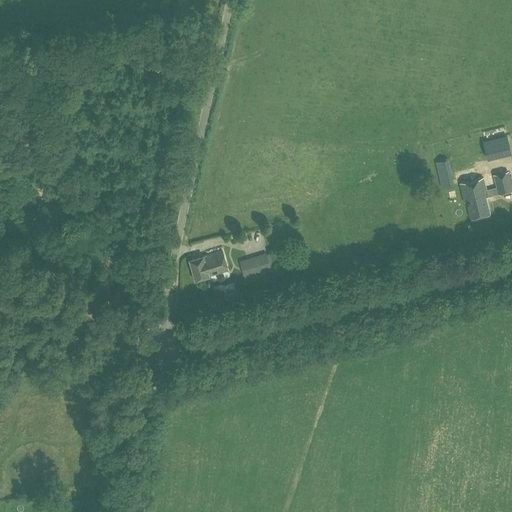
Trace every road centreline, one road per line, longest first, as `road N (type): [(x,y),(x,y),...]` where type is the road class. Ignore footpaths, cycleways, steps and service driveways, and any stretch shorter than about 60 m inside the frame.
road 1 (tertiary): [(162,342),(214,337),(511,262)]
road 2 (unclassified): [(162,342),(230,0)]
road 3 (unclassified): [(140,511),(159,366)]
road 4 (tertiary): [(0,290),(135,336)]
